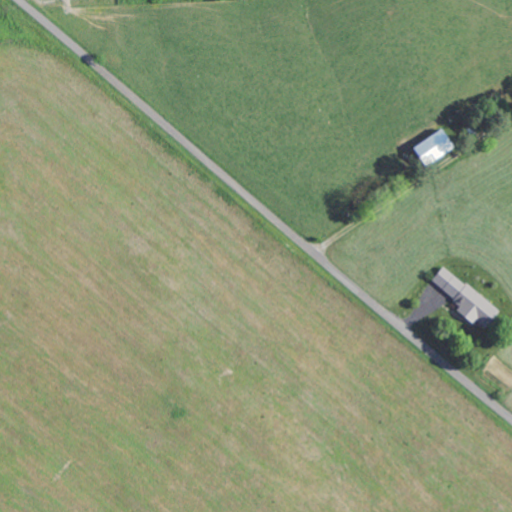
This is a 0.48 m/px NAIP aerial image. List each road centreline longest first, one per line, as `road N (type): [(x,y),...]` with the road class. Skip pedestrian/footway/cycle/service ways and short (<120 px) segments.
road 1 (residential): [(511,417),(19,0)]
road 2 (residential): [(310,249),(511,123)]
